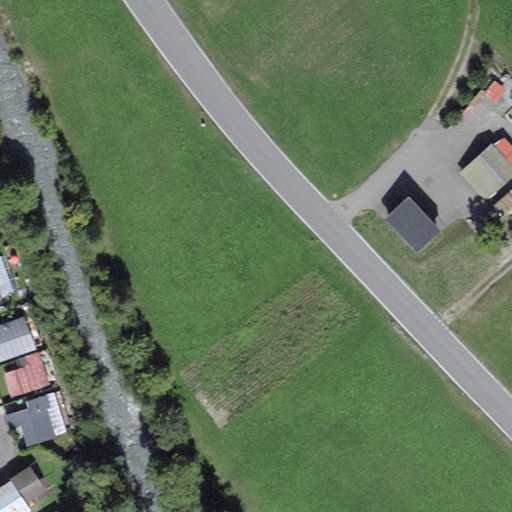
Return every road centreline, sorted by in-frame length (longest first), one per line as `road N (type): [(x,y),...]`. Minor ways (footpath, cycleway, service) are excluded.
road 1 (tertiary): [(511,419),(210,101),(137,0)]
road 2 (track): [(322,224),(415,143),(468,42),(475,0)]
